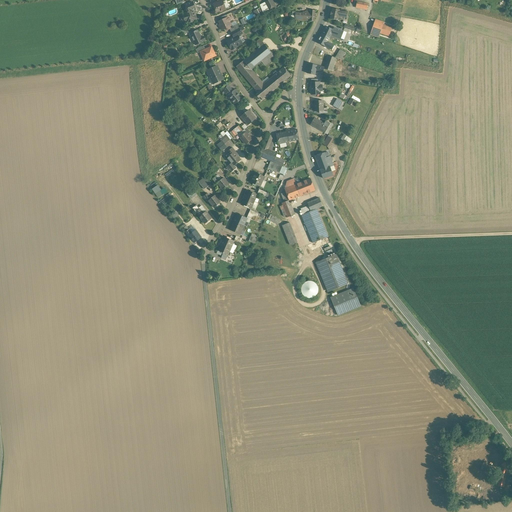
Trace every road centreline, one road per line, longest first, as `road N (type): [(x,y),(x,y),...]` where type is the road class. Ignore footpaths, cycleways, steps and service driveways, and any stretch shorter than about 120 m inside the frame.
road 1 (secondary): [(511,443),(333,211),(308,151),(299,92)]
road 2 (track): [(202,265),(230,511)]
road 3 (track): [(351,239),(511,232)]
road 4 (residential): [(267,120),(202,265)]
road 5 (residential): [(203,0),(235,77),(267,120)]
